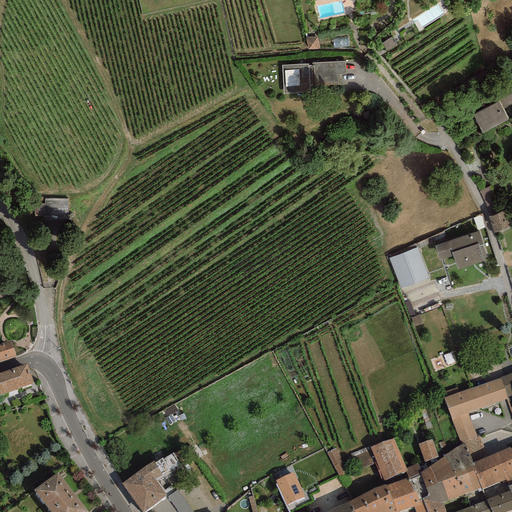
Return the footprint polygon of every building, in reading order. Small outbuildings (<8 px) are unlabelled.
[(317,37),(306,37),(308,49),(319,49),(317,37)] [(308,64),(282,66),(283,94),(310,92),(309,86),(339,85),(339,75),(346,74),(345,61),(312,64),(312,66),(308,66),(308,64)] [(511,93),(499,101),(503,109),(511,104),(511,93)] [(503,109),(499,101),(473,115),(482,134),(508,120),(503,109)] [(504,211),(489,217),(494,233),(510,227),(504,211)] [(453,256),(458,270),(484,261),(483,259),(486,258),(482,245),(478,232),(435,247),(440,260),(453,256)] [(416,248),(389,258),(399,286),(426,276),(416,248)] [(10,341),(0,344),(0,361),(15,356),(10,341)] [(27,365),(0,373),(0,394),(33,384),(27,365)] [(511,372),(500,378),(507,397),(511,395),(511,372)] [(508,399),(507,397),(500,378),(475,388),(482,408),(508,399)] [(468,413),(482,408),(475,388),(443,398),(451,419),(460,443),(464,441),(477,437),(468,413)] [(485,451),(479,436),(477,437),(464,441),(465,443),(473,463),(488,456),(485,451)] [(370,447),(384,480),(407,471),(393,439),(370,447)] [(433,440),(418,445),(423,465),(434,461),(433,458),(438,457),(433,440)] [(455,476),(456,478),(476,470),(473,463),(465,443),(444,455),(444,456),(455,476)] [(488,456),(473,463),(476,470),(482,487),(483,489),(511,476),(511,452),(510,448),(510,447),(488,456)] [(336,448),(328,452),(339,475),(347,472),(336,448)] [(163,477),(181,467),(172,453),(163,459),(162,458),(155,463),(154,461),(121,484),(142,511),(144,511),(166,496),(156,481),(163,477)] [(426,488),(455,476),(444,456),(421,473),(426,488)] [(443,503),(449,500),(466,493),(482,487),(476,470),(456,478),(455,476),(426,488),(429,495),(422,498),(423,500),(427,511),(444,506),(443,503)] [(275,480),(287,505),(304,497),(293,472),(275,480)] [(87,511),(58,473),(34,490),(50,511),(87,511)] [(397,511),(413,507),(420,504),(419,501),(409,477),(386,485),(396,511),(397,511)] [(510,490),(486,500),(491,511),(506,511),(511,510),(511,484),(508,486),(510,490)] [(396,511),(386,485),(374,488),(349,501),(354,511),(396,511)] [(193,511),(177,491),(167,497),(177,511),(193,511)] [(427,511),(423,500),(419,501),(420,504),(413,507),(415,511),(427,511)] [(491,511),(486,500),(471,506),(471,507),(472,511),(491,511)] [(354,511),(349,501),(327,511),(354,511)]
